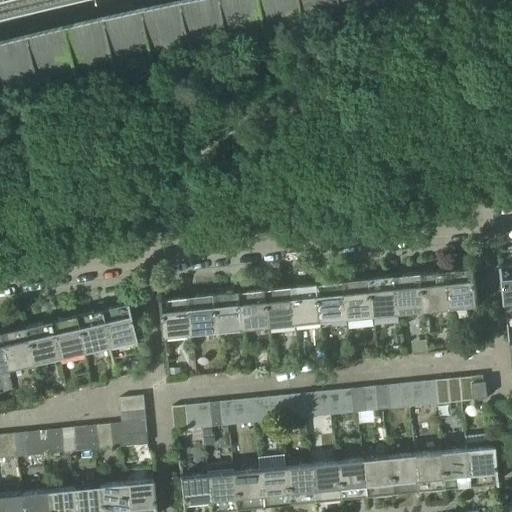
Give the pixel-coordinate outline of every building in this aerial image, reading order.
[(175,0),(159,3),(38,31),(0,40),(0,85),(35,77),(72,67),(110,59),(148,50),(186,42),(224,35),(262,28),(300,21),(339,15),(377,9),(413,4),(447,0),(175,0)] [(511,265),(504,266),(503,265),(501,265),(502,271),(503,271),(506,298),(505,298),(506,313),(511,312),(511,265)] [(448,271),(451,309),(476,306),(476,307),(479,307),(479,301),(477,302),(475,274),(476,274),(475,268),(472,268),(473,270),(458,271),(458,270),(448,271)] [(425,311),(451,309),(448,271),(438,272),(438,273),(422,274),(425,311)] [(399,314),(425,311),(422,274),(406,276),(396,277),(399,314)] [(374,317),(399,314),(396,277),(385,278),(370,280),(374,317)] [(348,319),(374,317),(370,280),(354,281),(344,282),(348,319)] [(322,322),(348,319),(344,282),(334,283),(319,285),(322,322)] [(296,324),(322,322),(319,285),(303,287),(303,286),(292,287),(296,324)] [(270,327),(296,324),(292,287),(282,288),(282,289),(267,291),(270,327)] [(244,330),(270,327),(267,291),(251,292),(251,291),(241,292),(244,330)] [(219,332),(244,330),(241,292),(231,293),(231,294),(215,295),(219,332)] [(193,335),(219,332),(215,295),(200,297),(200,296),(189,297),(193,335)] [(167,337),(193,335),(189,297),(179,298),(179,299),(164,301),(164,300),(161,300),(162,305),(163,305),(165,333),(165,338),(167,338),(167,337)] [(100,309),(109,346),(133,340),(133,341),(135,341),(134,336),(127,308),(128,307),(127,303),(125,303),(125,304),(110,308),(110,307),(100,309)] [(83,352),(109,346),(100,309),(90,311),(90,312),(75,316),(83,352)] [(58,358),(83,352),(75,316),(59,319),(59,318),(49,321),(58,358)] [(24,327),(33,363),(58,358),(49,321),(40,323),(40,324),(24,327)] [(0,337),(7,369),(33,363),(24,327),(9,331),(8,330),(0,332),(0,337)] [(181,376),(180,368),(170,369),(171,377),(181,376)] [(483,382),(483,377),(472,378),(473,383),(475,401),(485,400),(485,398),(488,398),(486,382),(483,382)] [(475,401),(473,383),(472,378),(461,379),(463,402),(475,401)] [(451,403),(463,402),(461,379),(448,380),(451,403)] [(439,405),(451,403),(448,380),(437,381),(439,405)] [(427,406),(439,405),(437,381),(425,382),(427,406)] [(416,407),(427,406),(425,382),(413,384),(416,407)] [(403,408),(416,407),(413,384),(401,385),(403,408)] [(392,409),(403,408),(401,385),(389,386),(392,409)] [(379,411),(392,409),(389,386),(377,387),(379,411)] [(367,412),(379,411),(377,387),(365,388),(367,412)] [(356,413),(367,412),(365,388),(353,390),(356,413)] [(344,414),(356,413),(353,390),(342,391),(344,414)] [(332,415),(344,414),(342,391),(329,392),(332,415)] [(320,417),(332,415),(329,392),(317,393),(320,417)] [(308,418),(320,417),(317,393),(306,394),(308,418)] [(296,419),(308,418),(306,394),(294,395),(296,419)] [(121,411),(145,408),(144,395),(139,396),(124,398),(124,397),(119,398),(121,411)] [(284,420),(296,419),(294,395),(282,397),(284,420)] [(272,422),(284,420),(282,397),(269,398),(272,422)] [(260,423),(272,422),(269,398),(258,399),(260,423)] [(249,424),(260,423),(258,399),(246,400),(249,424)] [(236,425),(249,424),(246,400),(233,402),(236,425)] [(224,426),(236,425),(233,402),(221,403),(224,426)] [(213,428),(224,426),(221,403),(210,404),(213,428)] [(200,429),(213,428),(210,404),(198,405),(200,429)] [(189,430),(200,429),(198,405),(187,406),(189,430)] [(175,431),(189,430),(187,406),(172,408),(172,413),(173,413),(175,427),(174,427),(175,431)] [(122,423),(146,420),(145,408),(121,411),(122,423)] [(123,435),(148,432),(146,420),(122,423),(123,435)] [(125,446),(123,435),(122,423),(110,424),(112,448),(125,446)] [(101,449),(112,448),(110,424),(98,425),(101,449)] [(89,450),(101,449),(98,425),(86,426),(89,450)] [(77,451),(89,450),(86,426),(74,427),(77,451)] [(65,452),(77,451),(74,427),(62,429),(65,452)] [(52,454),(65,452),(62,429),(50,430),(52,454)] [(40,455),(52,454),(50,430),(38,431),(40,455)] [(28,456),(40,455),(38,431),(26,432),(28,456)] [(16,457),(28,456),(26,432),(14,433),(16,457)] [(123,435),(125,446),(149,444),(148,432),(123,435)] [(4,458),(16,457),(14,433),(2,435),(4,458)] [(495,479),(493,450),(494,450),(492,433),(466,436),(467,448),(465,448),(469,486),(479,485),(479,484),(494,483),(494,484),(497,484),(496,479),(495,479)] [(459,487),(469,486),(465,448),(440,451),(443,488),(459,486),(459,487)] [(428,489),(443,488),(440,451),(414,454),(418,491),(428,490),(428,489)] [(283,454),(257,457),(258,469),(262,507),(272,506),(272,505),(288,504),(285,467),(283,454)] [(408,492),(418,491),(414,454),(388,456),(392,493),(408,492)] [(376,495),(392,493),(388,456),(362,459),(366,497),(376,496),(376,495)] [(355,498),(366,497),(362,459),(337,461),(341,498),(355,497),(355,498)] [(237,509),(233,472),(232,461),(206,464),(207,474),(207,477),(210,511),(211,511),(221,511),(221,510),(237,509)] [(324,500),(341,498),(337,461),(311,464),(315,502),(325,501),(324,500)] [(305,503),(315,502),(311,464),(285,467),(288,504),(305,502),(305,503)] [(252,508),(262,507),(258,469),(233,472),(237,509),(252,507),(252,508)] [(210,511),(207,477),(207,474),(182,477),(182,476),(179,476),(180,481),(183,509),(182,510),(182,511),(210,511)] [(125,482),(127,511),(154,511),(152,484),(153,484),(152,479),(150,479),(125,482)] [(127,511),(125,482),(99,485),(101,511),(127,511)] [(101,511),(99,485),(73,487),(75,511),(101,511)] [(75,511),(73,487),(47,490),(49,511),(75,511)] [(49,511),(47,490),(22,492),(23,511),(49,511)] [(23,511),(22,492),(0,494),(0,511),(23,511)]
